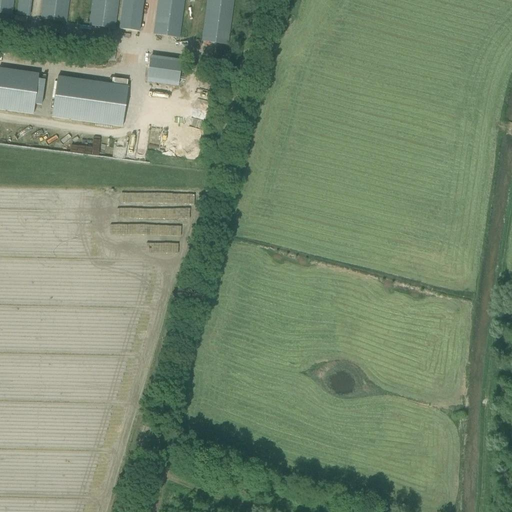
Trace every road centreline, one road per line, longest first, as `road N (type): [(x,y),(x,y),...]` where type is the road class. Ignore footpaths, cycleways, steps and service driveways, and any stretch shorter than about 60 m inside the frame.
road 1 (track): [(260,0),(138,448)]
road 2 (track): [(138,448),(180,490),(255,511)]
